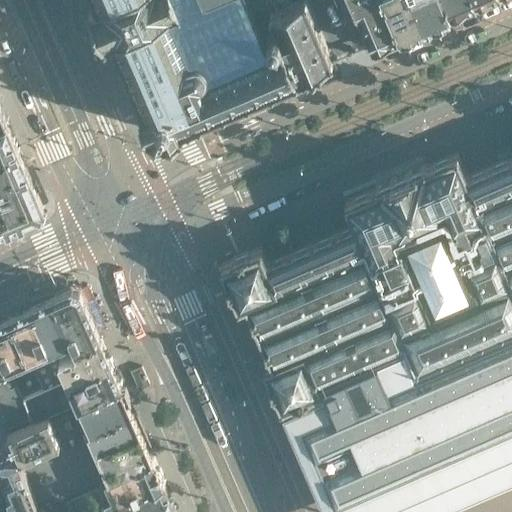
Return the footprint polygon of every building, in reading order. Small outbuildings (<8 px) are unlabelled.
[(333,61),(306,0),(303,0),(270,15),(265,4),(261,5),(262,8),(184,41),(179,31),(185,29),(181,21),(176,23),(170,10),(179,6),(176,0),(88,0),(94,14),(96,15),(97,15),(102,26),(101,26),(100,28),(106,43),(113,40),(138,99),(142,110),(140,110),(148,128),(165,135),(183,127),(182,126),(204,116),(204,115),(296,76),(296,77),(333,61)] [(386,0),(328,0),(351,53),(353,52),(353,50),(368,44),(368,45),(372,44),(372,46),(400,34),(386,0)] [(423,24),(412,0),(386,0),(400,34),(423,24)] [(450,13),(444,0),(412,0),(423,24),(450,13)] [(475,2),(474,0),(444,0),(450,13),(475,2)] [(44,203),(7,118),(0,121),(0,227),(41,210),(44,203)] [(511,156),(467,176),(457,152),(426,166),(425,163),(375,184),(376,187),(345,200),(355,224),(268,261),(261,246),(249,252),(248,251),(233,257),(234,258),(221,264),(226,277),(225,277),(231,290),(232,292),(233,292),(238,304),(247,301),(271,359),(263,362),(268,375),(267,375),(273,391),(275,390),(280,403),(326,511),(442,511),(511,482),(511,156)] [(111,357),(99,328),(106,325),(94,297),(87,301),(81,286),(71,283),(53,291),(71,334),(77,348),(35,366),(44,386),(50,384),(69,375),(111,357)] [(71,334),(53,291),(32,300),(50,343),(71,334)] [(50,343),(32,300),(10,310),(28,352),(50,343)] [(28,352),(10,310),(0,314),(0,345),(7,362),(28,352)] [(31,415),(7,362),(0,345),(0,407),(8,426),(31,415)] [(60,408),(122,382),(111,357),(69,375),(50,384),(60,408)] [(150,383),(142,365),(131,370),(139,388),(150,383)] [(164,480),(133,408),(122,382),(60,408),(8,431),(14,448),(16,447),(38,502),(51,496),(57,510),(57,511),(89,511),(117,500),(164,480)] [(38,502),(16,447),(14,448),(8,450),(9,463),(8,463),(13,474),(6,477),(13,496),(12,496),(16,506),(10,508),(11,511),(51,511),(57,510),(51,496),(38,502)] [(161,511),(176,506),(164,480),(117,500),(122,511),(161,511)]
